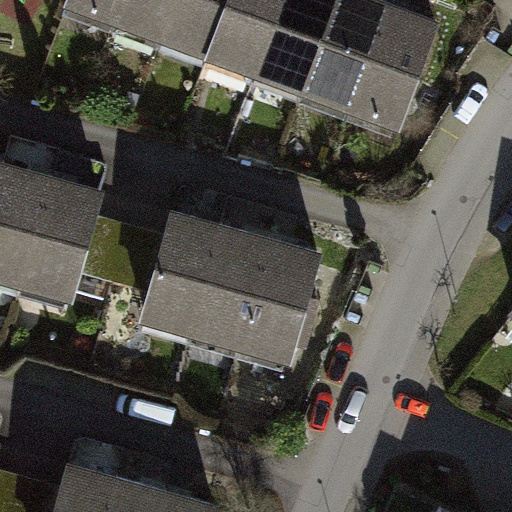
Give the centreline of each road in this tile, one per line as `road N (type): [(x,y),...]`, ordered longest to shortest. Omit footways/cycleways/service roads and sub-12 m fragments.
road 1 (residential): [(368,386),(438,220),(511,105)]
road 2 (residential): [(511,449),(368,386)]
road 3 (residential): [(316,511),(368,386)]
